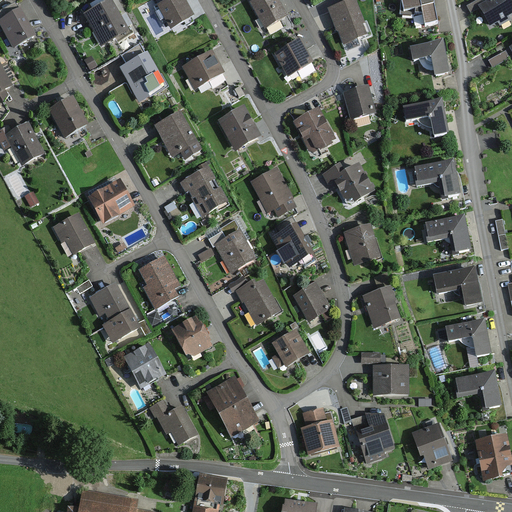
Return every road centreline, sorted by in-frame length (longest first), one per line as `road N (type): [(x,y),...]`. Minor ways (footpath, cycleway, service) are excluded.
road 1 (residential): [(275,408),(239,359),(36,0)]
road 2 (residential): [(451,0),(511,375)]
road 3 (residential): [(275,408),(328,372),(345,319),(315,207),(266,116)]
road 4 (residential): [(0,459),(188,465),(289,481)]
road 5 (residential): [(289,481),(467,502)]
road 6 (residential): [(266,116),(332,75),(331,58),(298,0)]
road 7 (residential): [(266,116),(203,0)]
